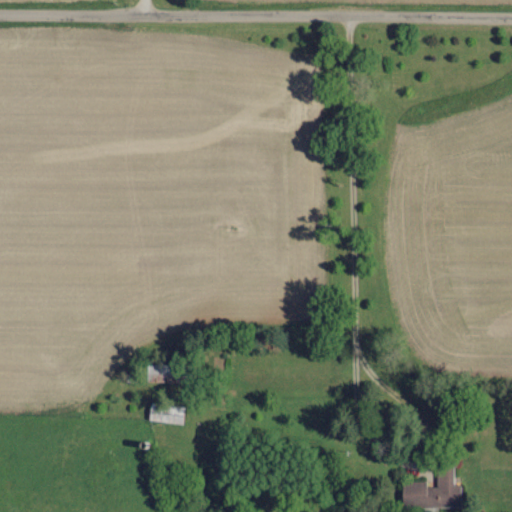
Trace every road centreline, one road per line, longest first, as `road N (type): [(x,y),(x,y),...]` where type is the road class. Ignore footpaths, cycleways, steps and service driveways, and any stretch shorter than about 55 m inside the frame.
road 1 (residential): [(0,10),(511,16)]
road 2 (residential): [(366,14),(361,327),(339,377),(264,399)]
